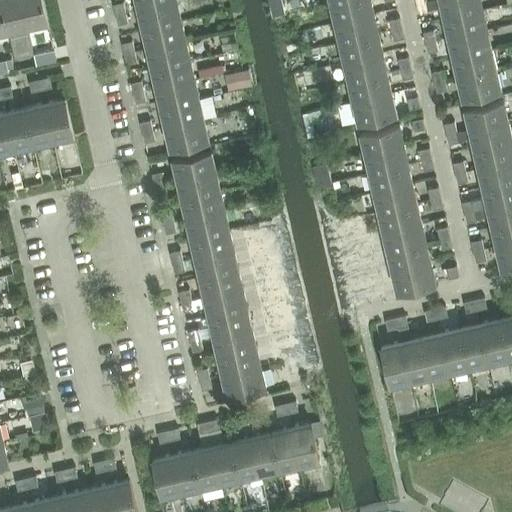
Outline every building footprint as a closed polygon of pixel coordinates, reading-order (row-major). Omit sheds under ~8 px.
[(1,0),(0,0),(0,31),(8,30),(1,0)] [(28,25),(22,0),(1,0),(8,30),(28,25)] [(43,0),(22,0),(28,25),(48,21),(43,0)] [(125,0),(114,3),(117,13),(128,11),(125,0)] [(174,0),(140,8),(145,28),(183,19),(179,0),(174,0)] [(270,0),(273,14),(277,13),(286,11),(283,0),(270,0)] [(376,12),(373,0),(337,0),(332,1),(337,21),(376,12)] [(427,0),(417,2),(420,13),(430,11),(427,0)] [(484,7),(482,0),(442,0),(446,16),(484,7)] [(446,16),(450,36),(489,27),(484,7),(446,16)] [(131,21),(128,11),(117,13),(119,24),(131,21)] [(337,21),(341,41),(380,31),(376,12),(337,21)] [(400,17),(390,19),(392,29),(402,27),(400,17)] [(149,47),(188,38),(183,19),(145,28),(149,47)] [(402,27),(392,29),(394,40),(405,37),(402,27)] [(450,36),(455,56),(493,47),(489,27),(450,36)] [(434,29),(424,31),(426,42),(437,39),(434,29)] [(385,51),(380,31),(341,41),(346,61),(385,51)] [(295,33),(285,35),(288,48),(298,46),(295,33)] [(149,47),(154,67),(192,58),(188,38),(149,47)] [(437,39),(426,42),(429,53),(439,50),(437,39)] [(126,53),(127,53),(136,50),(134,40),(123,43),(126,53)] [(455,56),(459,75),(498,67),(493,47),(455,56)] [(37,64),(57,59),(54,49),(34,53),(37,64)] [(136,50),(127,53),(126,53),(128,64),(139,61),(136,50)] [(389,71),(385,51),(346,61),(350,80),(389,71)] [(409,56),(399,59),(401,69),(411,67),(409,56)] [(154,67),(158,87),(197,78),(192,58),(154,67)] [(411,67),(401,69),(404,79),(414,77),(411,67)] [(503,87),(498,67),(459,75),(464,96),(503,87)] [(249,68),(234,72),(238,86),(252,83),(249,68)] [(443,70),(433,72),(435,82),(446,80),(443,70)] [(350,80),(355,100),(394,91),(389,71),(350,80)] [(39,78),(42,88),(52,86),(50,76),(39,78)] [(42,88),(39,78),(29,80),(32,91),(42,88)] [(202,97),(197,78),(158,87),(163,106),(202,97)] [(135,93),(145,90),(143,80),(133,83),(135,93)] [(446,80),(435,82),(438,92),(448,90),(446,80)] [(1,87),(3,97),(13,95),(11,85),(1,87)] [(145,90),(135,93),(137,103),(148,100),(145,90)] [(399,111),(394,91),(355,100),(359,120),(399,111)] [(337,93),(308,97),(309,106),(339,102),(337,93)] [(418,95),(408,98),(410,109),(421,107),(418,95)] [(206,117),(202,97),(163,106),(167,126),(206,117)] [(74,135),(66,98),(45,103),(54,139),(74,135)] [(471,128),(510,119),(505,99),(467,108),(471,128)] [(34,144),(54,139),(45,103),(26,107),(34,144)] [(330,106),(303,112),(305,123),(314,122),(333,118),(330,106)] [(15,148),(34,144),(26,107),(6,111),(15,148)] [(0,112),(0,151),(15,148),(6,111),(0,112)] [(211,137),(206,117),(167,126),(172,146),(211,137)] [(427,128),(425,118),(414,120),(417,130),(427,128)] [(144,132),(154,129),(152,119),(142,121),(144,132)] [(476,147),(511,139),(511,127),(510,119),(471,128),(476,147)] [(448,133),(458,131),(456,121),(445,123),(448,133)] [(362,132),(367,153),(405,144),(400,123),(362,132)] [(154,129),(144,132),(146,142),(157,140),(154,129)] [(458,131),(448,133),(450,143),(460,140),(458,131)] [(480,167),(511,159),(511,139),(476,147),(480,167)] [(367,153),(371,172),(410,163),(405,144),(367,153)] [(424,160),(434,158),(432,147),(421,150),(424,160)] [(174,158),(179,179),(218,170),(213,149),(174,158)] [(247,153),(226,154),(227,167),(248,166),(247,153)] [(434,158),(424,160),(426,171),(436,168),(434,158)] [(457,172),(467,170),(464,159),(454,162),(457,172)] [(511,159),(480,167),(485,187),(511,180),(511,159)] [(327,161),(313,164),(318,184),(332,181),(327,161)] [(371,172),(376,192),(414,183),(410,163),(371,172)] [(179,179),(184,198),(222,189),(218,170),(179,179)] [(467,170),(457,172),(459,182),(469,180),(467,170)] [(156,183),(166,181),(164,171),(154,173),(156,183)] [(489,206),(511,200),(511,180),(485,187),(489,206)] [(166,181),(156,183),(158,193),(168,191),(166,181)] [(376,192),(380,211),(419,202),(414,183),(376,192)] [(433,199),(443,197),(441,187),(430,189),(433,199)] [(184,198),(188,217),(227,208),(222,189),(184,198)] [(443,197),(433,199),(435,210),(446,208),(443,197)] [(466,211),(476,209),(473,198),(463,200),(466,211)] [(511,200),(489,206),(493,226),(511,221),(511,200)] [(380,211),(385,231),(424,222),(419,202),(380,211)] [(188,217),(193,237),(231,228),(227,208),(188,217)] [(165,222),(175,219),(173,209),(163,211),(165,222)] [(476,209),(466,211),(468,222),(478,220),(476,209)] [(175,219),(165,222),(167,232),(177,229),(175,219)] [(511,242),(511,221),(493,226),(498,245),(511,242)] [(385,231),(390,251),(428,241),(424,222),(385,231)] [(442,238),(452,236),(450,226),(440,228),(442,238)] [(193,237),(197,256),(236,247),(231,228),(193,237)] [(452,236),(442,238),(445,249),(455,246),(452,236)] [(475,251),(485,248),(483,238),(473,241),(475,251)] [(390,251),(394,270),(433,261),(428,241),(390,251)] [(511,263),(511,242),(498,245),(503,266),(511,263)] [(197,256),(202,276),(240,267),(236,247),(197,256)] [(174,261),(184,259),(181,248),(172,250),(174,261)] [(485,248),(475,251),(477,261),(487,259),(485,248)] [(184,259),(174,261),(176,272),(186,269),(184,259)] [(433,261),(394,270),(399,290),(438,281),(433,261)] [(449,267),(451,278),(462,276),(459,265),(449,267)] [(245,286),(240,267),(202,276),(206,295),(245,286)] [(206,295),(211,315),(249,305),(245,286),(206,295)] [(183,300),(193,298),(191,287),(180,289),(183,300)] [(476,298),(478,307),(488,305),(486,295),(476,298)] [(193,298),(183,300),(185,311),(196,308),(193,298)] [(478,307),(476,298),(466,300),(468,309),(478,307)] [(437,307),(439,316),(449,314),(447,304),(437,307)] [(254,325),(249,305),(211,315),(215,334),(254,325)] [(439,316),(437,307),(427,309),(429,318),(439,316)] [(397,316),(399,325),(409,323),(407,314),(397,316)] [(509,356),(511,355),(511,314),(500,317),(509,356)] [(399,325),(397,316),(387,318),(389,327),(399,325)] [(481,321),(490,360),(509,356),(500,317),(481,321)] [(461,326),(470,365),(490,360),(481,321),(461,326)] [(215,334),(220,353),(258,344),(254,325),(215,334)] [(470,365),(461,326),(442,330),(451,369),(470,365)] [(192,340),(202,337),(200,327),(190,329),(192,340)] [(422,335),(431,374),(451,369),(442,330),(422,335)] [(412,378),(431,374),(422,335),(403,339),(412,378)] [(202,337),(192,340),(195,350),(205,348),(202,337)] [(391,383),(412,378),(403,339),(382,344),(391,383)] [(263,364),(258,344),(220,353),(224,373),(263,364)] [(34,358),(21,361),(24,374),(37,371),(34,359),(34,358)] [(268,385),(263,364),(224,373),(229,393),(268,385)] [(201,379),(212,377),(209,367),(199,369),(201,379)] [(212,377),(201,379),(204,389),(214,387),(212,377)] [(39,384),(29,386),(30,393),(40,390),(39,384)] [(287,402),(289,412),(300,410),(298,399),(287,402)] [(289,412),(287,402),(276,404),(279,415),(289,412)] [(248,411),(250,421),(261,419),(258,408),(248,411)] [(250,421),(248,411),(238,413),(240,423),(250,421)] [(209,420),(211,430),(221,427),(219,417),(209,420)] [(211,430),(209,420),(198,422),(201,432),(211,430)] [(321,457),(313,421),(292,425),(300,462),(321,457)] [(292,425),(273,430),(281,466),(300,462),(292,425)] [(169,429),(172,438),(182,436),(180,426),(169,429)] [(172,438),(169,429),(159,431),(161,441),(172,438)] [(273,430),(253,434),(261,471),(281,466),(273,430)] [(253,434),(234,439),(242,475),(261,471),(253,434)] [(234,439),(214,443),(223,480),(242,475),(234,439)] [(0,463),(9,461),(4,440),(0,441),(0,463)] [(203,484),(223,480),(214,443),(195,448),(203,484)] [(184,489),(203,484),(195,448),(175,452),(184,489)] [(184,489),(175,452),(155,457),(163,493),(184,489)] [(105,458),(107,469),(118,466),(115,456),(105,458)] [(107,469),(105,458),(95,461),(97,471),(107,469)] [(66,467),(68,478),(78,475),(76,465),(66,467)] [(68,478),(66,467),(56,470),(58,480),(68,478)] [(25,477),(27,487),(37,485),(35,475),(25,477)] [(27,487),(25,477),(15,479),(17,490),(27,487)] [(110,482),(117,511),(138,511),(131,477),(110,482)] [(96,511),(117,511),(110,482),(91,486),(96,511)] [(71,491),(76,511),(96,511),(91,486),(71,491)] [(52,496),(55,511),(76,511),(71,491),(52,496)] [(32,500),(35,511),(55,511),(52,496),(32,500)] [(35,511),(32,500),(13,505),(14,511),(35,511)]
